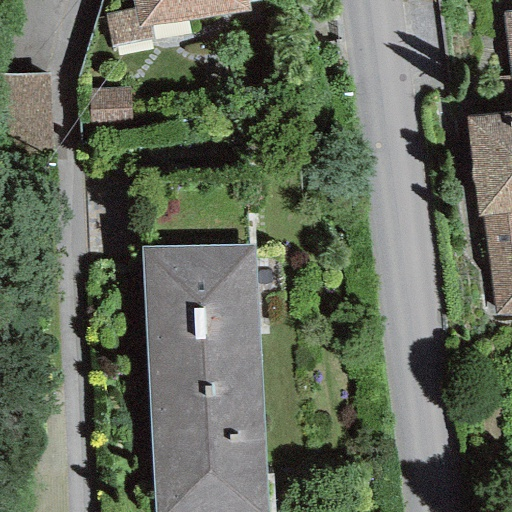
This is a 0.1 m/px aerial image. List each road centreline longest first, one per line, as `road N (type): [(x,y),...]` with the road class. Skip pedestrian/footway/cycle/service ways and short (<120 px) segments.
road 1 (tertiary): [(435,511),(371,0)]
road 2 (residential): [(60,511),(75,0)]
